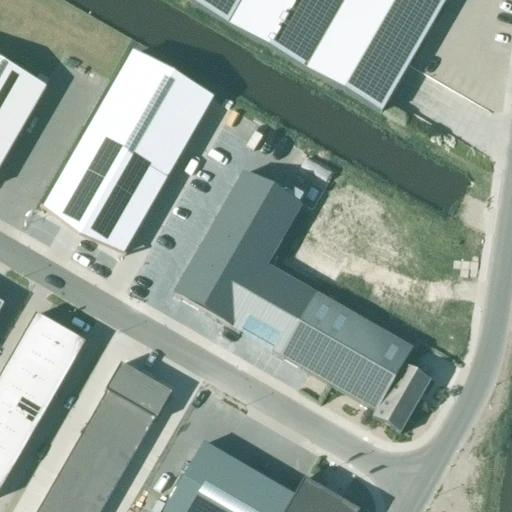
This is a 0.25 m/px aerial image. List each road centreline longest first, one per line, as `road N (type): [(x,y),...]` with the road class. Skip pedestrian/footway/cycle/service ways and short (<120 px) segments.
road 1 (residential): [(0,252),(418,491)]
road 2 (unclassified): [(511,202),(484,368),(418,491)]
